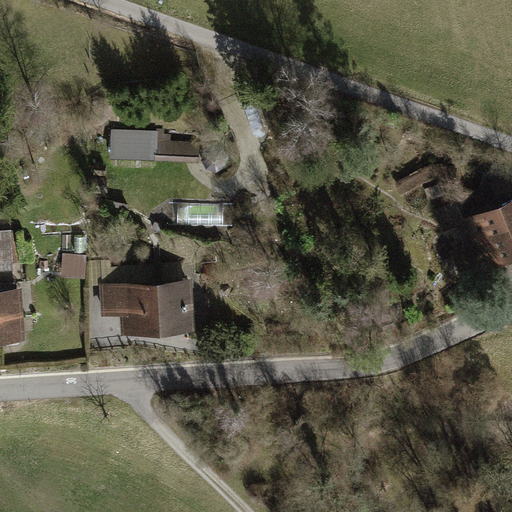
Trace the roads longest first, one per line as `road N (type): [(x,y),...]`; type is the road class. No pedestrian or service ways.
road 1 (unclassified): [(511,305),(373,359),(0,387)]
road 2 (track): [(99,0),(511,145)]
road 3 (track): [(211,38),(256,168),(246,182),(228,185),(207,178),(195,160)]
road 4 (track): [(116,379),(247,511)]
